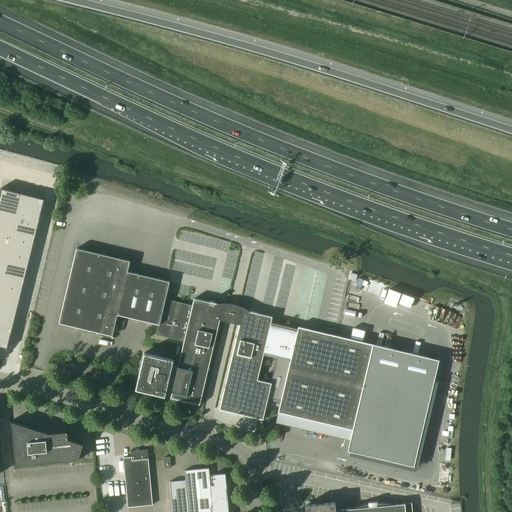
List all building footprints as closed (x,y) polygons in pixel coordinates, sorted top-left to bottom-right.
[(0,199),(0,345),(9,348),(43,211),(0,199)] [(201,398),(216,334),(236,338),(237,335),(217,330),(220,320),(239,324),(243,310),(250,312),(248,310),(247,309),(245,308),(243,307),(241,306),(238,305),(236,304),(233,304),(230,303),(227,303),(224,303),(222,303),(220,303),(218,303),(215,304),(209,302),(207,309),(165,299),(170,282),(130,272),(128,272),(130,261),(123,259),(109,256),(87,251),(76,248),(58,323),(110,335),(112,336),(117,315),(120,316),(148,322),(158,325),(156,335),(184,342),(180,358),(178,367),(172,365),(173,360),(144,353),(135,390),(164,396),(165,391),(171,393),(170,398),(192,403),(199,405),(201,398)] [(272,317),(250,312),(243,310),(239,324),(237,335),(236,338),(219,409),(263,419),(271,383),(257,380),(262,360),(289,366),(278,412),(353,429),(373,344),(298,327),(296,337),(269,331),(272,317)] [(15,466),(78,460),(78,459),(83,445),(68,439),(67,432),(48,434),(10,421),(15,466)] [(123,458),(128,508),(153,505),(147,449),(130,451),(131,457),(123,458)] [(228,511),(227,498),(225,474),(213,475),(213,476),(209,476),(208,468),(184,471),(185,480),(169,482),(172,511),(228,511)] [(412,511),(412,503),(395,505),(392,504),(389,504),(386,503),(383,503),(380,503),(377,503),(377,502),(369,502),(368,503),(368,504),(365,504),(362,505),(359,506),(356,507),(353,508),(350,509),(335,510),(335,503),(323,504),(322,502),(320,502),(318,502),(317,503),(316,504),(305,505),(305,511),(412,511)]
